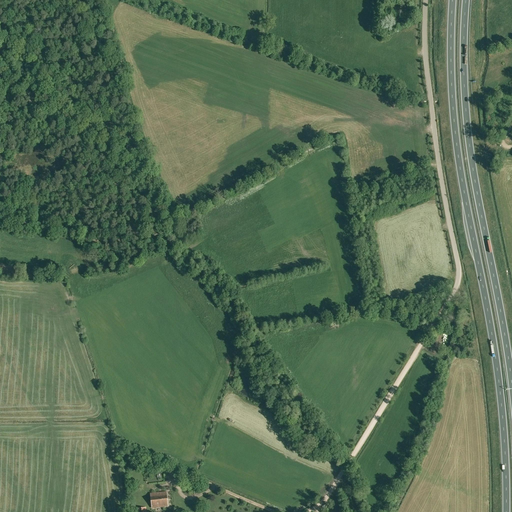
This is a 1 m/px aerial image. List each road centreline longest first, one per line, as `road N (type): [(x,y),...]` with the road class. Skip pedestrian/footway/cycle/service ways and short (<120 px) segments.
road 1 (trunk): [(452,0),(455,132),(497,369),(506,511)]
road 2 (trunk): [(511,381),(468,134),(466,0)]
road 3 (unclassified): [(461,280),(438,162),(425,0)]
road 4 (track): [(312,511),(461,280)]
road 5 (track): [(0,216),(95,239),(147,236),(197,220)]
